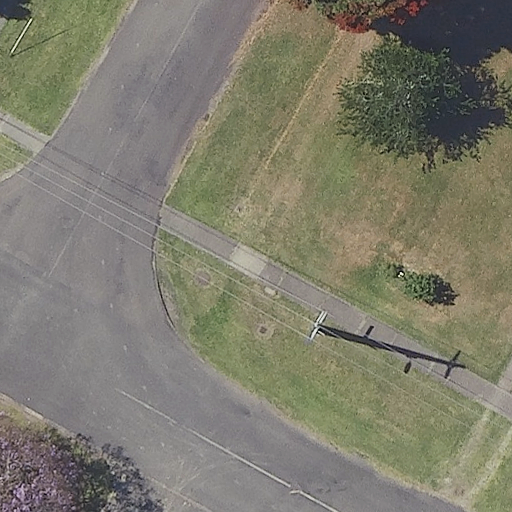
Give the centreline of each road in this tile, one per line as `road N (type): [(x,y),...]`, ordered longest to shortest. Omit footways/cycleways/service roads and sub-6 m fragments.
road 1 (residential): [(209,0),(21,339)]
road 2 (residential): [(21,339),(330,511)]
